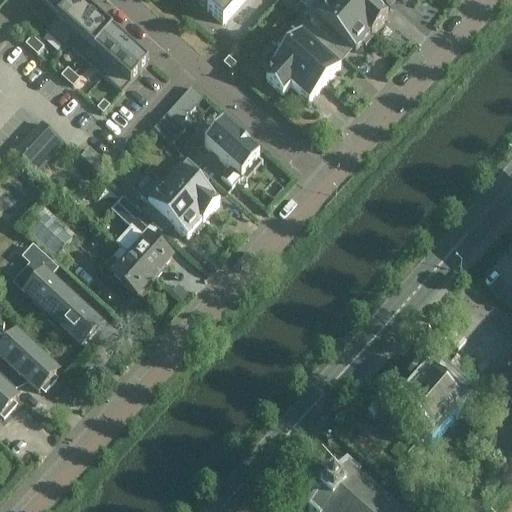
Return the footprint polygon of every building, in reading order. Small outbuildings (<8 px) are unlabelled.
[(73,0),(46,0),(32,16),(48,31),(45,34),(46,35),(75,2),(73,0)] [(193,0),(206,11),(215,0),(193,0)] [(215,0),(206,11),(223,25),(244,0),(215,0)] [(330,47),(338,39),(355,54),(362,45),(365,48),(372,40),(369,37),(370,37),(329,0),(319,0),(308,12),(315,18),(308,27),(330,47)] [(329,0),(370,37),(371,37),(388,19),(370,3),(372,0),(329,0)] [(75,2),(46,35),(63,51),(93,18),(75,2)] [(67,48),(68,48),(85,63),(111,34),(93,18),(63,51),(64,52),(67,48)] [(284,53),(324,88),(340,70),(323,55),(330,47),(308,27),(301,20),(277,47),(284,53)] [(111,34),(85,63),(102,79),(129,50),(111,34)] [(31,51),(38,44),(32,38),(25,46),(31,51)] [(44,49),(38,44),(31,51),(37,57),(44,49)] [(129,50),(102,79),(121,96),(148,66),(129,50)] [(265,82),(282,98),(290,89),(308,105),(324,88),(284,53),(269,70),(273,74),(265,82)] [(67,83),(73,76),(67,70),(61,78),(67,83)] [(79,81),(73,76),(67,83),(73,89),(79,81)] [(192,88),(155,128),(175,145),(211,106),(192,88)] [(103,102),(96,110),(103,115),(109,108),(103,102)] [(29,168),(56,140),(41,126),(14,154),(29,168)] [(222,128),(204,148),(229,171),(220,181),(232,191),(259,161),(249,152),(240,143),(240,144),(222,128)] [(81,159),(95,172),(98,170),(103,164),(103,163),(89,151),(86,154),(81,159)] [(219,207),(201,191),(209,182),(187,163),(164,189),(202,225),(203,225),(219,207)] [(119,197),(91,171),(79,185),(107,210),(111,205),(119,197)] [(202,225),(164,189),(157,182),(141,201),(148,207),(140,216),(156,230),(161,235),(169,226),(187,242),(202,225)] [(117,246),(157,280),(165,271),(163,270),(172,260),(148,239),(156,230),(140,216),(119,197),(111,205),(115,209),(111,214),(130,231),(117,246)] [(52,263),(58,256),(71,241),(36,210),(23,224),(17,231),(52,263)] [(147,291),(157,280),(117,246),(116,247),(130,260),(122,268),(112,259),(105,267),(115,276),(113,277),(137,299),(146,289),(147,291)] [(14,286),(26,297),(45,315),(42,318),(61,335),(64,332),(81,348),(99,328),(47,281),(55,271),(33,250),(23,260),(31,267),(25,274),(14,286)] [(0,360),(1,361),(0,362),(0,380),(17,397),(28,385),(42,398),(56,381),(53,379),(56,376),(15,338),(0,354),(0,360)] [(511,368),(495,387),(511,401),(511,450),(510,453),(511,455),(511,368)] [(409,422),(406,425),(401,430),(417,444),(424,436),(430,440),(462,404),(430,375),(398,412),(409,422)] [(0,419),(2,417),(5,420),(16,408),(13,405),(16,402),(14,400),(17,397),(0,380),(0,419)] [(389,511),(371,495),(355,481),(356,480),(346,471),(333,485),(330,483),(324,490),(317,497),(320,499),(308,511),(389,511)]
